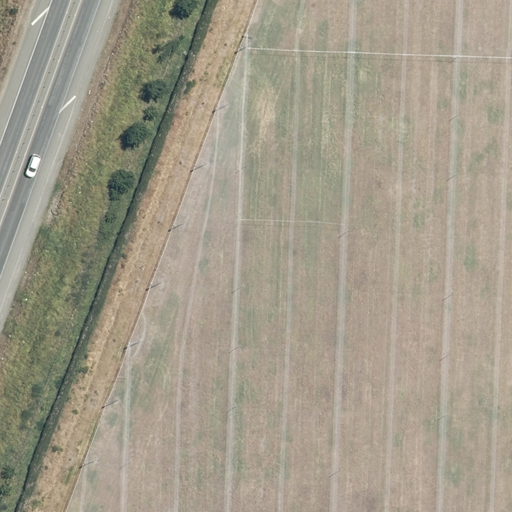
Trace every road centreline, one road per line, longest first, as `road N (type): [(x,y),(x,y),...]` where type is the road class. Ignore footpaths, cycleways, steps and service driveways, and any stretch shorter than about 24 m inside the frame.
road 1 (trunk): [(88,0),(0,244)]
road 2 (trunk): [(0,127),(47,0)]
